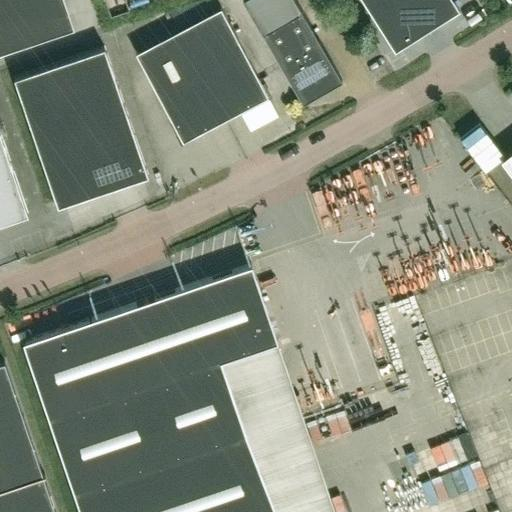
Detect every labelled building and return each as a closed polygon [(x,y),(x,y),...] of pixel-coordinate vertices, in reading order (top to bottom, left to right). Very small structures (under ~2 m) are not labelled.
[(0,0),(0,10),(28,1),(27,0),(0,0)] [(34,14),(29,0),(28,1),(0,10),(0,13),(3,23),(4,25),(23,18),(33,15),(34,14)] [(62,5),(59,0),(29,0),(34,14),(62,5)] [(341,79),(301,10),(295,0),(243,0),(262,32),(302,102),(303,101),(340,80),(341,79)] [(459,9),(452,0),(362,0),(394,50),(459,9)] [(70,30),(62,5),(34,14),(33,15),(23,18),(32,43),(70,30)] [(258,77),(220,7),(178,29),(225,118),(239,110),(251,131),(279,116),(258,77)] [(0,53),(32,43),(23,18),(4,25),(3,23),(0,24),(0,53)] [(225,118),(178,29),(135,52),(173,122),(182,140),(210,126),(210,125),(225,118)] [(148,174),(104,46),(13,77),(57,205),(148,174)] [(0,222),(28,213),(0,131),(0,222)] [(482,183),(498,158),(490,153),(474,178),(482,183)] [(511,155),(506,160),(504,157),(500,159),(511,173),(511,155)] [(275,511),(245,434),(219,359),(276,339),(250,263),(175,288),(155,295),(22,340),(80,511),(275,511)] [(290,278),(265,288),(273,308),(298,298),(290,278)] [(0,425),(24,417),(4,360),(0,361),(0,425)] [(43,473),(24,417),(0,425),(0,488),(45,473),(44,473),(43,473)] [(0,511),(55,511),(43,474),(45,474),(45,473),(0,488),(0,511)]
